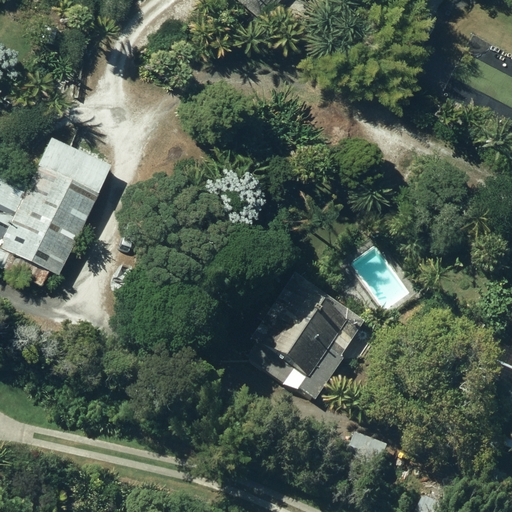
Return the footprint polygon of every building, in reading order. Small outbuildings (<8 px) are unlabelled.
[(229,0),(258,24),(277,0),(229,0)] [(382,29),(418,49),(432,21),(396,2),(382,29)] [(442,93),(511,128),(511,52),(473,33),(442,93)] [(0,271),(36,289),(44,275),(51,278),(105,170),(45,140),(18,196),(10,192),(13,187),(0,179),(0,271)] [(297,397),(311,406),(340,365),(339,364),(362,331),(291,280),(246,345),(254,350),(244,365),(284,393),(297,397)] [(453,398),(511,422),(511,344),(508,354),(497,350),(504,336),(461,319),(452,338),(474,348),(472,351),(461,345),(449,372),(462,378),(453,398)] [(345,457),(377,470),(383,452),(352,440),(345,457)] [(472,476),(487,482),(490,474),(475,468),(472,476)]
